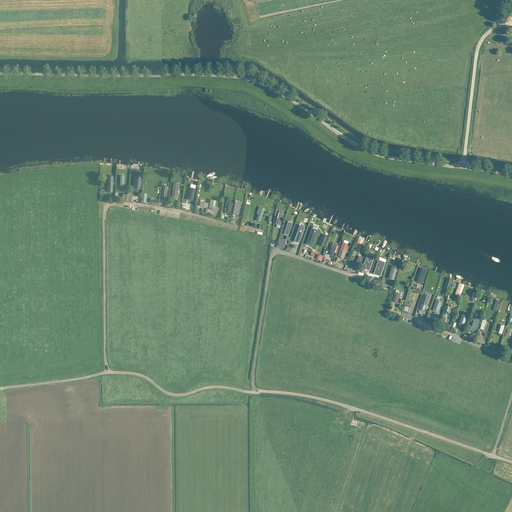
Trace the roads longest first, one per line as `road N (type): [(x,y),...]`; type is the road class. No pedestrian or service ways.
road 1 (unclassified): [(0,72),(247,78),(380,156),(511,175)]
road 2 (track): [(106,370),(105,205),(156,206),(236,225)]
road 3 (unclassified): [(511,462),(332,402),(253,391)]
road 4 (unclassified): [(0,386),(106,370),(137,372),(175,393),(209,385),(253,391)]
road 5 (track): [(253,391),(273,252),(354,275)]
